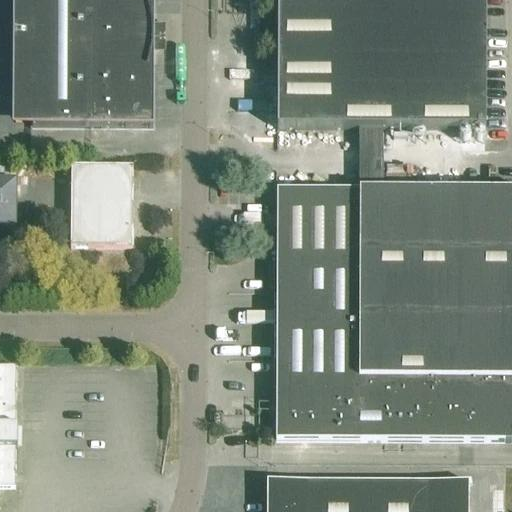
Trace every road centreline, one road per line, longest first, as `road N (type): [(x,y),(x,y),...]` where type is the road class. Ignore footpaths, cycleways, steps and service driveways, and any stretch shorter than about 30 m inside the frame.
road 1 (unclassified): [(195,328),(197,0)]
road 2 (unknown): [(511,451),(195,462)]
road 3 (unclassified): [(195,328),(0,327)]
road 4 (unclassified): [(182,511),(195,462),(195,328)]
